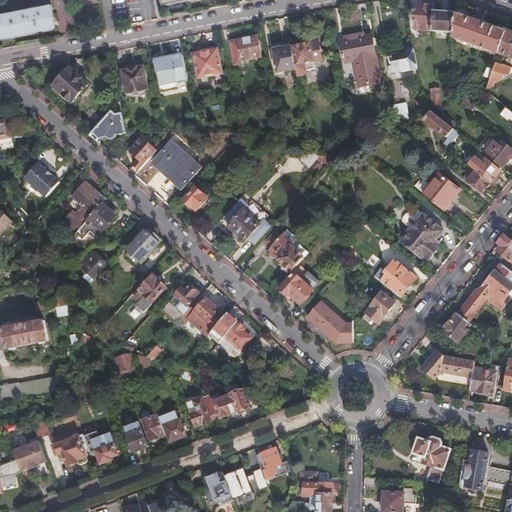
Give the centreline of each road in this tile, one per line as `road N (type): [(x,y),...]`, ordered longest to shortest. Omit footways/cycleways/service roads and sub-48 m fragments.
road 1 (residential): [(0,73),(337,377)]
road 2 (tertiary): [(318,0),(0,61)]
road 3 (tertiary): [(49,511),(332,405)]
road 4 (tertiary): [(374,374),(511,201)]
road 5 (residential): [(383,402),(511,422)]
